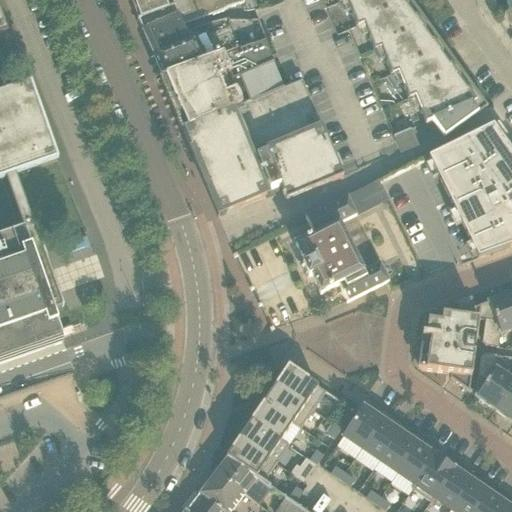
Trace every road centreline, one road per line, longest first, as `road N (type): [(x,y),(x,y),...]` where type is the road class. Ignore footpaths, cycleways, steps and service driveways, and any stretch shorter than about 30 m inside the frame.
road 1 (residential): [(130,511),(187,419),(200,336),(197,285),(147,132),(87,0)]
road 2 (residential): [(511,461),(393,375),(406,301),(511,267)]
